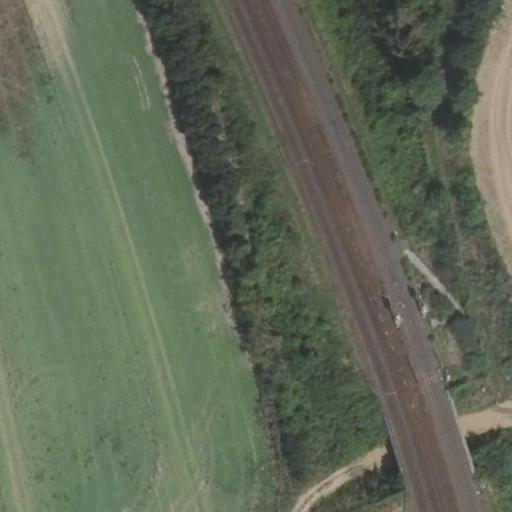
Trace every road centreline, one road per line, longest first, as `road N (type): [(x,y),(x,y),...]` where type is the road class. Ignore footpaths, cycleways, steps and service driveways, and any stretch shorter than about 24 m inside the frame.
road 1 (track): [(459,0),(444,175),(511,418)]
road 2 (track): [(508,418),(360,467),(299,511)]
